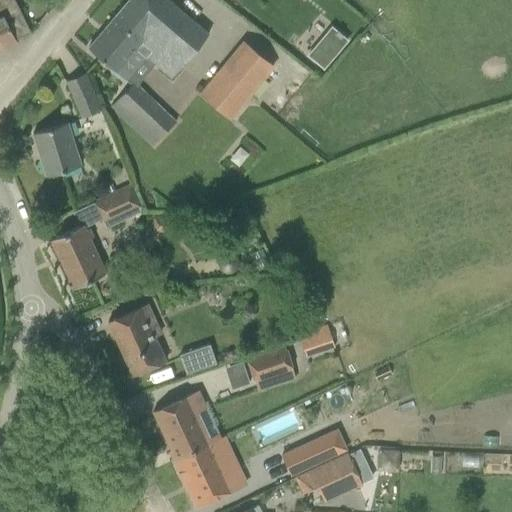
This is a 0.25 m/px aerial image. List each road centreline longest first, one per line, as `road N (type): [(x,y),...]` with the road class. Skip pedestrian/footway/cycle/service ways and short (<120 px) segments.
road 1 (unclassified): [(162,511),(63,327),(29,300)]
road 2 (unclassified): [(0,446),(29,300)]
road 3 (residential): [(0,96),(82,0)]
